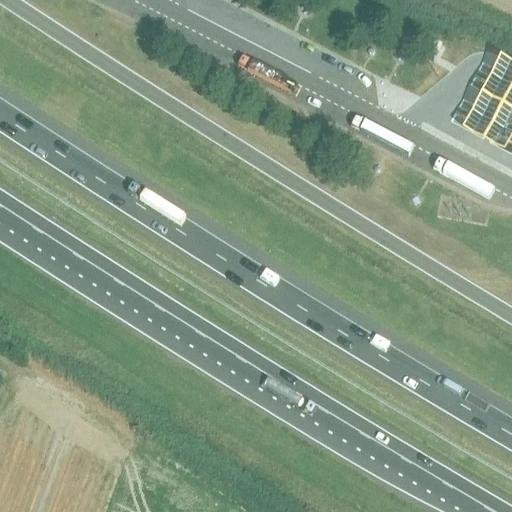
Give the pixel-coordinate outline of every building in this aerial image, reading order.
[(120,2),(117,10),(146,22),(149,13),(120,2)] [(235,57),(230,67),(285,97),(290,87),(235,57)] [(511,63),(499,57),(459,129),(502,152),(511,133),(511,63)] [(369,129),(365,137),(415,160),(419,152),(369,129)] [(477,160),(481,149),(462,143),(458,153),(477,160)] [(440,164),(435,173),(490,202),(495,195),(482,188),(483,187),(440,164)]
